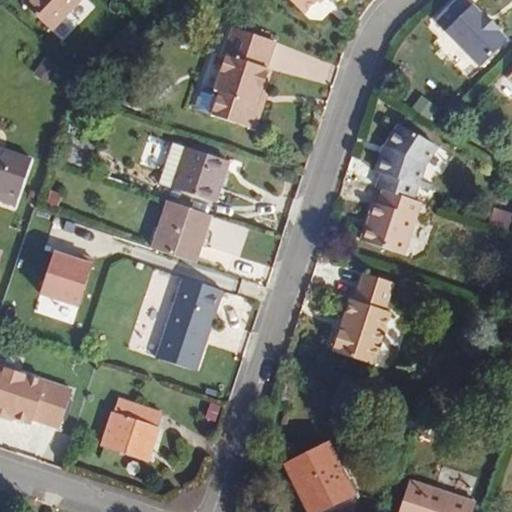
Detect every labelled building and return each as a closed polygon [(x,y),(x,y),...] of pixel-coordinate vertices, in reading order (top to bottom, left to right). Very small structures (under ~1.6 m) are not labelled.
[(62,0),(23,0),(0,25),(27,51),(60,15),(54,10),(63,0),(62,0)] [(301,0),(314,11),(324,0),(301,0)] [(467,0),(459,0),(439,21),(484,66),(511,41),(502,32),(504,30),(489,13),(486,15),(477,6),(475,7),(467,0)] [(209,90),(203,109),(261,128),(269,122),(272,113),(269,105),(281,69),(278,67),(286,42),(239,26),(231,53),(234,55),(223,89),(216,87),(209,90)] [(36,75),(52,84),(61,68),(45,59),(36,75)] [(427,168),(440,144),(403,124),(390,147),(382,172),(386,173),(382,188),(387,190),(417,200),(422,183),(427,168)] [(180,190),(192,150),(183,147),(170,187),(180,190)] [(23,207),(39,161),(0,148),(0,190),(7,193),(5,201),(23,207)] [(219,203),(232,163),(192,150),(180,190),(219,203)] [(408,254),(424,202),(417,200),(387,190),(382,204),(377,202),(365,240),(408,254)] [(200,260),(215,214),(175,201),(161,247),(200,260)] [(100,264),(61,251),(46,297),(85,310),(100,264)] [(340,348),(339,352),(378,365),(396,310),(391,309),(399,283),(370,273),(362,299),(357,298),(347,328),(341,330),(337,343),(340,348)] [(163,346),(160,358),(200,371),(204,360),(201,358),(215,316),(218,317),(226,291),(185,278),(177,303),(181,305),(167,347),(163,346)] [(71,426),(83,389),(0,361),(0,410),(23,419),(24,416),(43,422),(44,417),(71,426)] [(430,395),(452,419),(467,404),(445,381),(430,395)] [(123,402),(109,446),(150,460),(165,415),(123,402)] [(354,491),(331,445),(296,464),(319,509),(354,491)] [(419,482),(408,511),(480,511),(484,503),(419,482)] [(357,511),(354,491),(319,509),(320,511),(357,511)]
